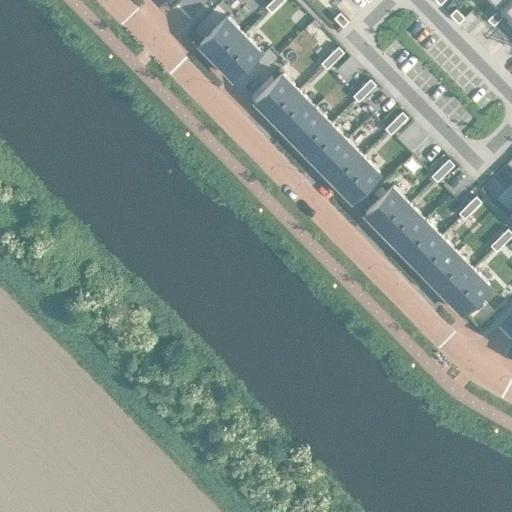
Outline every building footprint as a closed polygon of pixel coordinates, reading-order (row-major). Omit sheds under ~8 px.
[(511,0),(496,0),(492,4),(498,9),(506,2),(511,7),(511,0)] [(452,1),(446,7),(455,15),(461,10),(452,1)] [(336,4),(331,10),(339,19),(345,13),(336,4)] [(492,4),(484,12),(490,17),(498,9),(492,4)] [(205,48),(211,54),(213,52),(240,25),(224,8),(196,35),(207,46),(205,48)] [(213,52),(211,54),(217,60),(218,58),(229,69),(257,42),(240,25),(213,52)] [(335,38),(326,46),(332,52),(340,44),(335,38)] [(332,52),(326,46),(318,55),(323,61),(332,52)] [(268,109),(296,82),(279,65),(252,92),(262,103),(261,105),(266,110),(268,109)] [(367,71),(358,79),(364,85),(372,77),(367,71)] [(364,85),(358,79),(350,88),(355,93),(364,85)] [(312,98),(296,82),(268,109),(266,110),(272,116),(274,115),(284,125),(312,98)] [(300,141),(328,114),(312,98),(284,125),(294,135),(292,137),(298,143),(300,141)] [(399,103),(390,112),(396,118),(404,109),(399,103)] [(396,118),(390,112),(381,120),(387,126),(396,118)] [(306,147),(316,158),(343,131),(328,114),(300,141),(298,143),(304,149),(306,147)] [(324,170),(330,176),(360,147),(343,131),(316,158),(326,168),(324,170)] [(376,164),(360,147),(330,176),(336,182),(338,180),(348,191),(376,164)] [(445,151),(436,159),(442,165),(451,157),(445,151)] [(442,165),(436,159),(428,168),(433,173),(442,165)] [(376,220),(378,222),(406,195),(389,178),(362,205),(372,216),(371,217),(375,222),(376,220)] [(464,196),(469,202),(478,194),(472,188),(464,196)] [(394,238),(422,211),(406,195),(378,222),(380,223),(378,225),(382,229),(384,227),(394,238)] [(461,210),(469,202),(464,196),(455,205),(461,210)] [(438,227),(422,211),(394,238),(404,248),(403,250),(407,254),(408,252),(410,254),(438,227)] [(495,229),(501,235),(510,226),(504,220),(495,229)] [(438,227),(410,254),(412,256),(410,258),(414,262),(416,260),(426,270),(454,244),(438,227)] [(493,243),(501,235),(495,229),(487,237),(493,243)] [(442,287),(469,260),(454,244),(426,270),(436,281),(434,283),(438,287),(440,285),(442,287)] [(486,277),(469,260),(442,287),(444,289),(442,290),(446,294),(447,293),(458,304),(486,277)]
